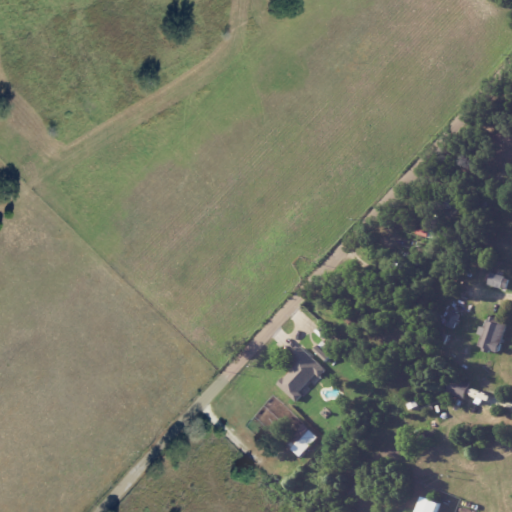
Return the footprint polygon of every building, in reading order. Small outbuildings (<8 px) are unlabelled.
[(445,326),(455,330),(461,314),(451,311),(445,326)] [(499,354),(507,325),(485,319),(481,335),(482,336),(478,348),(499,354)] [(335,352),(323,341),(314,351),(326,362),(335,352)] [(278,386),(296,400),(317,375),(320,377),(326,370),(301,349),(286,367),(291,371),(278,386)] [(319,437),(305,424),(287,444),(301,457),(319,437)] [(437,511),(441,502),(422,497),(417,511),(437,511)]
